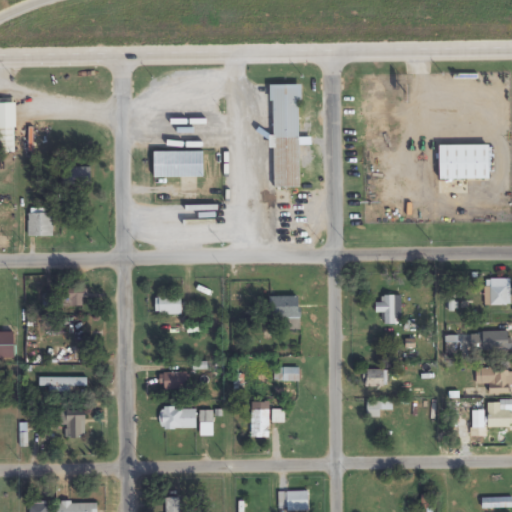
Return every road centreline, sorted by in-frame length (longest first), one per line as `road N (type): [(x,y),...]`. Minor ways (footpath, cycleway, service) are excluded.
road 1 (residential): [(511,459),(0,471)]
road 2 (tertiary): [(0,56),(511,48)]
road 3 (residential): [(0,257),(511,250)]
road 4 (residential): [(325,511),(314,53)]
road 5 (residential): [(123,511),(120,55)]
